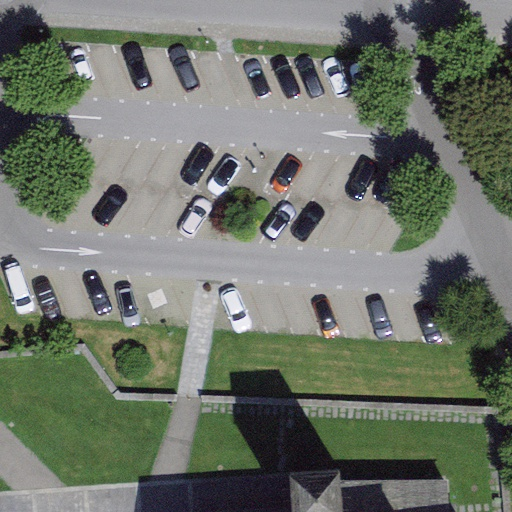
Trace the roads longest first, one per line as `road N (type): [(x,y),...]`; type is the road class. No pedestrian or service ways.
road 1 (residential): [(409,11),(511,292)]
road 2 (residential): [(409,11),(249,0)]
